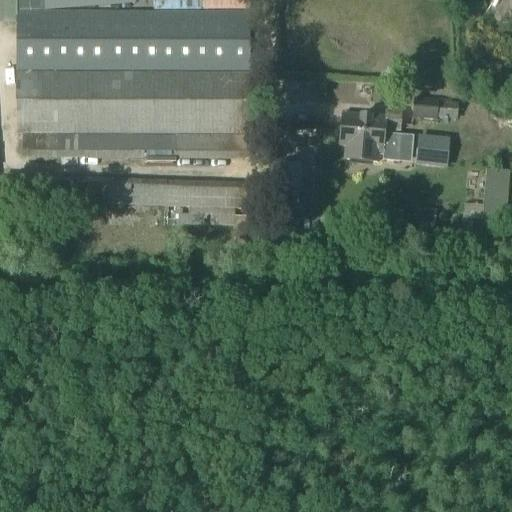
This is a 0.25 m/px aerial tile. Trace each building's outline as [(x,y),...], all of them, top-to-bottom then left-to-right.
[(40,0),(42,11),(42,12),(134,5),(133,0),(40,0)] [(16,24),(16,74),(248,74),(248,14),(16,14),(16,24)] [(16,76),(16,136),(248,136),(248,76),(16,76)] [(435,123),(436,120),(456,121),(457,105),(437,104),(437,102),(413,100),(411,121),(435,123)] [(341,116),(340,131),(387,136),(388,133),(399,135),(401,114),(384,113),(383,120),(341,116)] [(340,131),(338,147),(341,147),(344,147),(342,163),(375,167),(376,158),(382,159),(381,162),(398,163),(400,137),(387,136),(340,131)] [(415,167),(437,169),(447,170),(449,141),(417,138),(415,167)] [(272,194),(301,193),(299,165),(270,166),(272,194)] [(90,211),(217,215),(217,208),(232,209),(233,192),(91,187),(90,211)] [(435,213),(412,212),(413,235),(433,235),(435,213)] [(290,245),(278,246),(278,257),(291,256),(290,245)]
